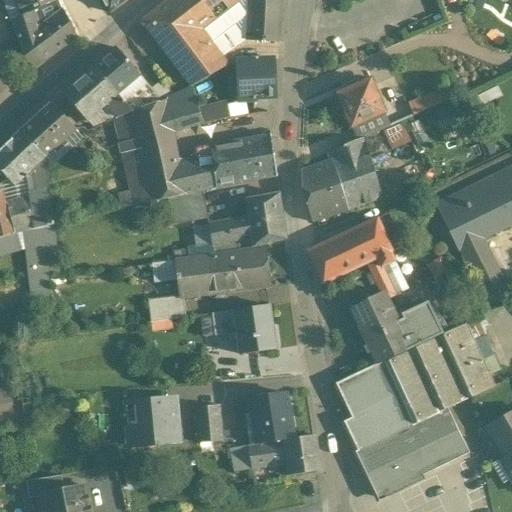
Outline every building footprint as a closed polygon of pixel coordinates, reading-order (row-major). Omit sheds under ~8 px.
[(56,0),(21,17),(12,22),(18,44),(30,73),(77,38),(57,0),(56,0)] [(14,0),(21,17),(56,0),(14,0)] [(101,0),(109,13),(125,0),(101,0)] [(201,29),(179,0),(168,0),(140,22),(190,88),(228,66),(220,54),(201,29)] [(179,0),(201,29),(238,0),(179,0)] [(238,0),(201,29),(220,54),(243,37),(247,39),(247,40),(280,43),(281,0),(238,0)] [(94,68),(117,95),(139,76),(116,49),(94,68)] [(273,60),(237,62),(239,103),(256,102),(255,99),(275,98),(273,60)] [(94,68),(62,94),(87,122),(106,105),(117,95),(94,68)] [(117,95),(106,105),(115,121),(173,97),(161,82),(151,89),(139,76),(117,95)] [(350,125),(351,127),(384,113),(369,80),(337,94),(344,111),(343,115),(346,124),(350,125)] [(451,85),(408,103),(414,116),(456,97),(451,85)] [(173,97),(115,121),(134,206),(167,199),(192,194),(202,192),(216,189),(211,156),(182,162),(173,133),(202,125),(191,90),(173,97)] [(20,132),(45,158),(45,159),(76,130),(51,104),(20,132)] [(351,127),(357,141),(363,138),(390,126),(384,113),(351,127)] [(0,151),(0,171),(7,179),(15,187),(45,158),(20,132),(0,151)] [(210,147),(211,156),(216,189),(277,177),(271,136),(210,147)] [(330,160),(302,172),(302,189),(312,223),(373,204),(380,194),(363,138),(357,141),(327,154),(330,160)] [(7,179),(0,185),(0,189),(1,190),(14,234),(23,232),(26,249),(33,310),(53,307),(48,276),(60,275),(45,159),(45,158),(15,187),(7,179)] [(511,166),(435,205),(458,252),(460,252),(483,240),(511,225),(511,166)] [(0,238),(14,234),(1,190),(0,189),(0,238)] [(192,194),(167,199),(172,226),(208,219),(202,192),(192,194)] [(279,194),(245,200),(247,217),(251,240),(252,248),(286,241),(279,194)] [(251,240),(247,217),(208,224),(212,247),(238,242),(251,240)] [(367,264),(390,253),(392,252),(377,219),(308,252),(323,285),(367,264)] [(14,234),(19,251),(26,249),(23,232),(14,234)] [(0,256),(19,251),(14,234),(0,238),(0,256)] [(483,240),(460,252),(484,301),(508,290),(483,240)] [(238,242),(212,247),(213,257),(240,252),(238,242)] [(220,257),(177,262),(183,298),(291,285),(284,245),(220,257)] [(367,264),(381,294),(383,293),(387,300),(396,296),(395,296),(407,290),(394,262),(395,262),(390,253),(367,264)] [(183,298),(177,262),(152,265),(162,321),(186,318),(183,298)] [(350,308),(377,365),(410,349),(387,300),(383,293),(381,294),(350,308)] [(268,306),(234,311),(238,333),(241,356),(275,350),(275,348),(273,349),(269,325),(271,325),(268,306)] [(238,333),(234,311),(212,314),(215,337),(238,333)] [(410,349),(377,365),(335,385),(335,386),(336,386),(351,418),(343,422),(343,424),(344,423),(357,452),(355,453),(377,498),(470,453),(449,409),(495,387),(474,342),(484,337),(476,319),(410,350),(410,349)] [(250,399),(257,445),(283,441),(293,440),(286,394),(250,399)] [(175,399),(126,403),(129,447),(179,443),(175,399)] [(218,406),(196,408),(199,444),(222,442),(218,406)] [(511,453),(511,413),(489,427),(507,457),(511,453)] [(293,440),(283,441),(286,464),(288,476),(320,471),(315,436),(293,440)] [(251,469),(286,464),(283,441),(257,445),(247,447),(251,469)] [(235,471),(251,469),(247,447),(232,449),(235,471)] [(511,453),(507,457),(501,460),(511,477),(511,453)] [(61,476),(26,482),(29,499),(39,497),(39,496),(64,491),(61,476)] [(64,491),(39,496),(39,497),(41,511),(90,511),(86,486),(64,491)]
